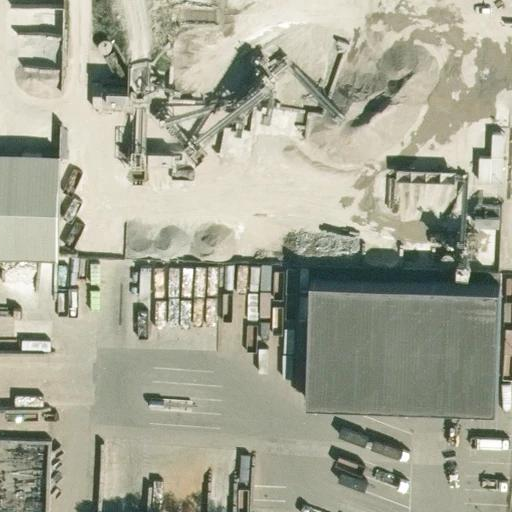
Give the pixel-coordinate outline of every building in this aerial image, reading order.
[(136,96),(136,78),(109,77),(109,96),(136,96)] [(176,105),(203,103),(201,81),(161,83),(162,94),(175,93),(176,105)] [(61,153),(0,151),(0,256),(58,258),(61,153)] [(490,174),(490,201),(510,202),(511,175),(490,174)] [(483,225),(507,226),(508,210),(484,210),(483,225)] [(74,281),(74,260),(63,260),(63,281),(74,281)] [(496,406),(500,284),(311,278),(307,399),(496,406)]
